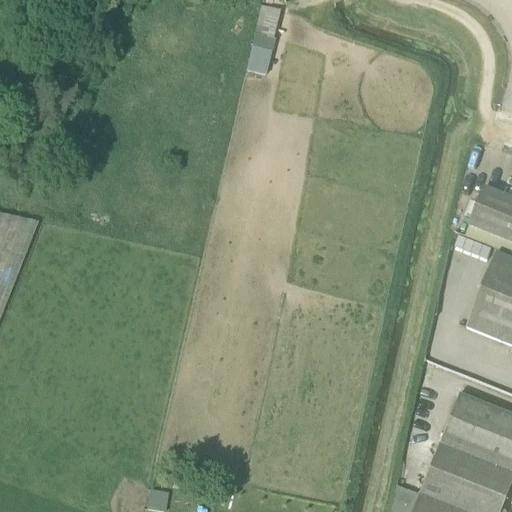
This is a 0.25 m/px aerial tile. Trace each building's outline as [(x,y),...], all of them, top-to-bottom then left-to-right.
[(262,8),(256,33),(261,34),(261,38),(275,41),(281,12),(262,8)] [(511,245),(511,201),(485,190),(471,229),(511,245)] [(0,322),(38,225),(0,216),(0,322)] [(511,349),(511,263),(496,257),(466,332),(511,349)] [(511,417),(458,396),(438,446),(511,478),(511,417)] [(511,478),(438,446),(419,494),(463,511),(500,511),(511,482),(511,478)] [(463,511),(419,494),(418,496),(397,489),(391,511),(463,511)]
